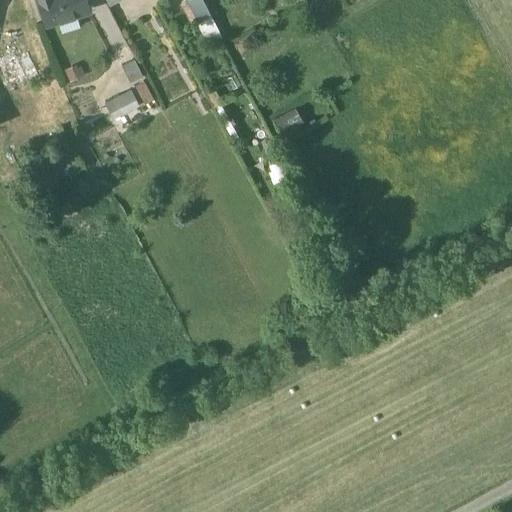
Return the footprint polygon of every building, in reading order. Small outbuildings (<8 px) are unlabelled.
[(80,0),(39,0),(36,0),(47,35),(88,23),(80,0)] [(114,22),(149,4),(147,0),(104,0),(102,2),(114,22)] [(213,32),(196,0),(183,0),(203,37),(213,32)] [(33,86),(24,68),(0,79),(0,87),(5,99),(33,86)] [(154,111),(136,75),(125,81),(143,117),(154,111)] [(142,121),(135,107),(111,119),(118,133),(142,121)] [(309,138),(300,122),(279,133),(289,149),(309,138)] [(85,180),(67,154),(28,181),(46,207),(85,180)]
